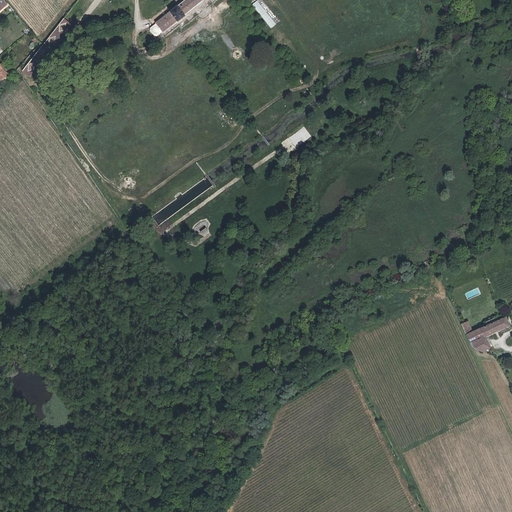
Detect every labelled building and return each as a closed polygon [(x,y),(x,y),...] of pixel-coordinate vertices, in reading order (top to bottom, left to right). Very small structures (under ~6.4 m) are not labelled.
[(6,0),(0,0),(0,9),(3,13),(12,6),(6,0)] [(165,33),(168,36),(168,35),(180,26),(184,29),(201,16),(202,18),(203,18),(204,18),(207,18),(214,12),(213,9),(213,7),(221,0),(188,0),(158,23),(165,33)] [(272,27),(277,23),(257,0),(252,4),(272,27)] [(74,27),(67,21),(65,23),(46,47),(26,71),(31,78),(48,58),(72,30),(74,27)] [(8,69),(11,66),(8,63),(0,69),(0,73),(1,74),(0,75),(0,76),(5,83),(14,76),(8,69)] [(470,343),(494,355),(491,349),(495,347),(491,338),(511,328),(511,319),(511,320),(509,321),(507,316),(473,333),(468,322),(462,325),(470,343)]
